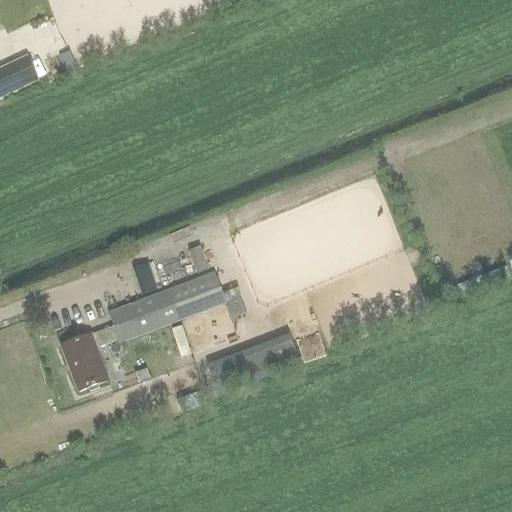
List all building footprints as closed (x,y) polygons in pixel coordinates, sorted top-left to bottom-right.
[(0,97),(34,83),(25,61),(0,73),(0,97)] [(264,220),(279,214),(276,206),(261,212),(264,220)] [(149,296),(164,292),(157,263),(141,267),(149,296)] [(120,344),(226,305),(231,320),(246,314),(237,288),(221,293),(214,275),(109,314),(114,328),(92,337),(91,336),(61,347),(79,393),(109,382),(96,350),(119,341),(120,344)] [(289,336),(208,367),(220,399),(301,367),(289,336)]
